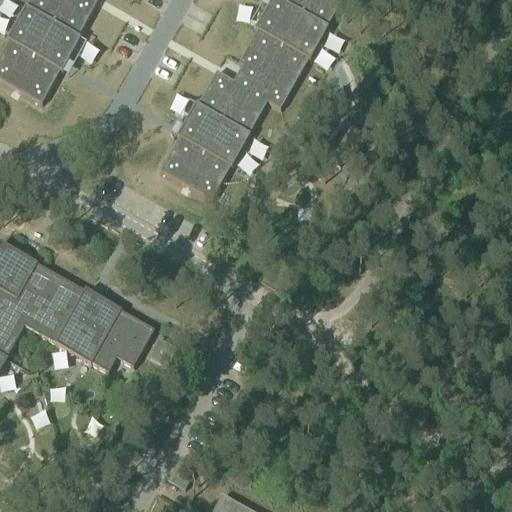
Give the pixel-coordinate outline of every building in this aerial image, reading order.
[(8,47),(0,62),(0,86),(42,109),(60,76),(62,77),(81,44),(79,43),(97,9),(80,0),(34,0),(27,14),(26,13),(7,47),(8,47)] [(179,143),(160,176),(209,204),(212,205),(230,172),(232,173),(251,140),(249,139),(267,107),(280,115),(308,65),(310,66),(329,32),(327,32),(345,0),(277,0),(276,2),(274,1),(255,34),(257,36),(238,69),(242,71),(233,86),(217,77),(198,110),(196,108),(177,142),(179,143)] [(347,138),(339,152),(356,162),(366,145),(358,140),(356,143),(347,138)] [(339,152),(331,166),(340,171),(338,175),(346,180),(356,162),(339,152)] [(0,377),(8,363),(7,362),(24,331),(55,349),(55,350),(91,370),(92,369),(108,378),(117,363),(133,373),(154,335),(121,316),(121,315),(85,295),(85,296),(37,270),(38,268),(1,248),(0,249),(0,377)] [(167,467),(157,485),(171,492),(180,474),(167,467)] [(243,511),(222,500),(215,511),(243,511)]
